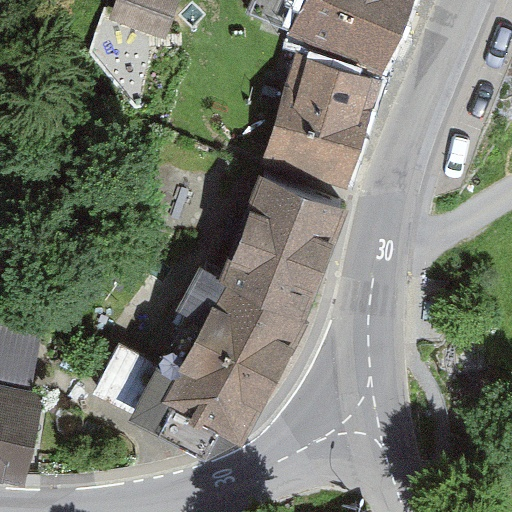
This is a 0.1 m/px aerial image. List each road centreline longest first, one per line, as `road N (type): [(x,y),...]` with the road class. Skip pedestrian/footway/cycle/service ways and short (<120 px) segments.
road 1 (tertiary): [(364,422),(202,497),(109,511)]
road 2 (tertiary): [(378,234),(466,0)]
road 3 (tertiary): [(364,422),(378,234)]
road 4 (residential): [(378,234),(429,243),(511,192)]
